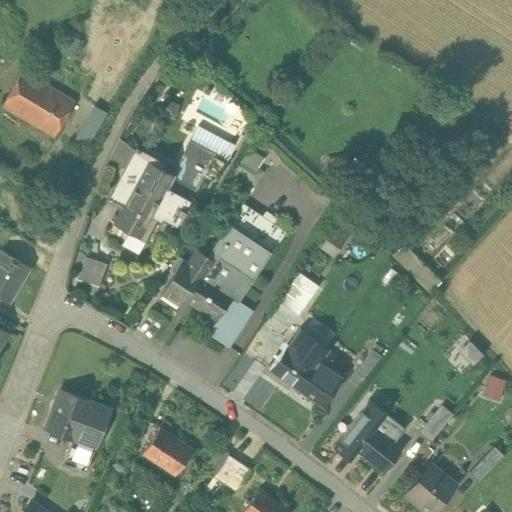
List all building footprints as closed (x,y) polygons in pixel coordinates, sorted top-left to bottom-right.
[(75,101),(22,70),(2,106),(54,136),(75,101)] [(235,147),(210,133),(203,147),(214,153),(214,155),(222,159),(226,153),(230,155),(235,147)] [(123,166),(134,142),(121,136),(110,160),(123,166)] [(190,140),(172,174),(174,175),(167,188),(189,200),(214,155),(214,153),(203,147),(190,140)] [(172,174),(133,153),(108,199),(122,206),(123,203),(124,204),(133,187),(159,201),(166,188),(167,188),(174,175),(172,174)] [(257,177),(238,163),(229,174),(249,188),(257,177)] [(159,201),(133,187),(124,204),(123,203),(122,206),(113,222),(129,231),(145,239),(156,218),(152,216),(159,201)] [(167,188),(166,188),(159,201),(152,216),(156,218),(160,220),(164,214),(178,221),(189,200),(167,188)] [(286,232),(243,204),(229,225),(268,252),(272,254),(286,232)] [(339,214),(318,244),(334,256),(354,227),(339,214)] [(208,256),(198,272),(201,274),(232,293),(233,294),(246,273),(252,277),(268,252),(229,225),(208,256)] [(145,239),(129,231),(122,244),(138,253),(145,240),(145,239)] [(407,242),(394,254),(430,293),(444,280),(407,242)] [(173,273),(160,293),(181,306),(185,300),(185,299),(201,274),(198,272),(208,256),(196,248),(187,261),(183,258),(173,273)] [(29,266),(1,250),(0,251),(0,295),(8,301),(29,266)] [(98,295),(106,257),(78,250),(70,288),(98,295)] [(178,255),(169,270),(173,273),(183,258),(178,255)] [(299,314),(321,283),(302,269),(280,300),(299,314)] [(232,293),(201,274),(185,299),(185,300),(216,320),(233,294),(232,293)] [(328,349),(310,337),(302,350),(306,353),(311,357),(312,356),(320,362),(328,349)] [(463,349),(476,362),(487,351),(473,338),(463,349)] [(309,361),(287,345),(270,370),(299,391),(320,362),(312,356),(311,357),(309,361)] [(372,348),(355,371),(364,378),(381,356),(372,348)] [(320,362),(299,391),(321,406),(341,377),(320,362)] [(491,372),(485,393),(502,399),(509,378),(491,372)] [(89,400),(60,389),(46,428),(71,437),(72,436),(75,438),(75,437),(89,401),(89,400)] [(110,408),(89,401),(75,437),(96,445),(110,408)] [(441,405),(420,430),(431,440),(451,414),(441,405)] [(376,421),(355,449),(383,471),(401,448),(381,431),(384,427),(376,421)] [(192,449),(159,427),(142,452),(175,474),(192,449)] [(96,445),(75,437),(75,438),(72,436),(71,437),(62,462),(86,470),(96,445)] [(219,446),(204,469),(213,475),(229,452),(219,446)] [(494,446),(468,473),(478,482),(503,455),(494,446)] [(250,468),(228,454),(214,476),(236,490),(250,468)] [(432,511),(455,483),(430,463),(405,494),(427,511),(432,511)] [(289,511),(290,511),(258,488),(240,511),(289,511)] [(47,511),(31,500),(22,511),(47,511)]
